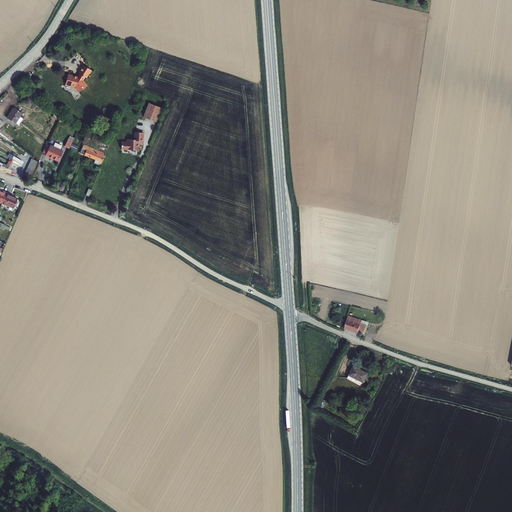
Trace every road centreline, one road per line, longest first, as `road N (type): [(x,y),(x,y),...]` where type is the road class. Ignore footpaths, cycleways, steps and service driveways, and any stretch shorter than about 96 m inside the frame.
road 1 (unclassified): [(0,176),(145,232),(225,279),(289,303)]
road 2 (secondary): [(289,303),(266,0)]
road 3 (unclassified): [(289,315),(511,389)]
road 4 (secondary): [(297,511),(289,315)]
